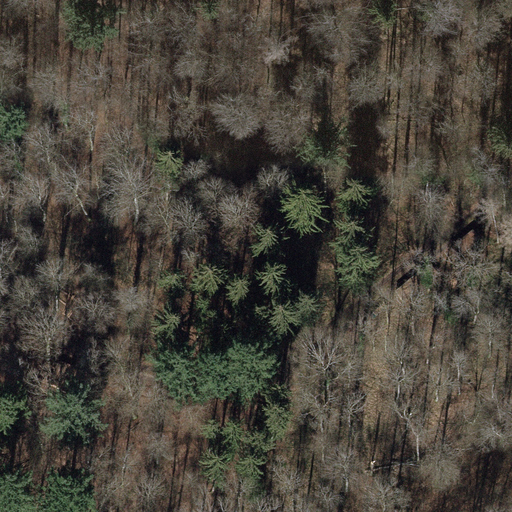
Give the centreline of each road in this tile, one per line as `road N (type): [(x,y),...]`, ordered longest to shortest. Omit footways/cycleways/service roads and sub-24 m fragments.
road 1 (track): [(121,511),(295,370),(511,175)]
road 2 (track): [(0,251),(45,319),(112,363),(229,384),(295,370)]
